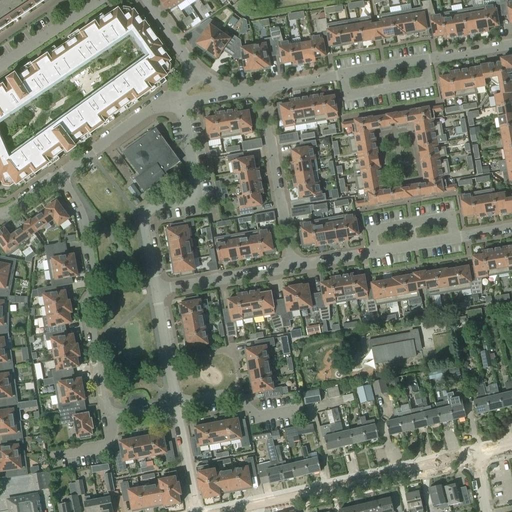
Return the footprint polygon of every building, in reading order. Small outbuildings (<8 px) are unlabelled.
[(40,0),(1,0),(0,1),(0,28),(41,1),(40,0)] [(178,5),(174,0),(158,0),(167,12),(178,5)] [(494,6),(483,7),(487,31),(488,31),(487,29),(498,27),(496,14),(502,13),(499,0),(493,1),(494,6)] [(506,0),(501,0),(499,0),(502,13),(507,12),(510,25),(511,24),(511,2),(507,3),(506,0)] [(430,1),(421,3),(425,30),(426,30),(425,26),(431,25),(433,38),(444,36),(444,39),(445,39),(441,15),(434,16),(430,1)] [(411,6),(410,6),(415,31),(419,30),(419,31),(425,30),(421,3),(420,3),(421,9),(416,10),(415,8),(412,9),(413,11),(412,11),(411,6)] [(208,13),(203,6),(203,7),(201,4),(197,6),(199,9),(199,10),(203,16),(208,13)] [(401,13),(400,13),(404,35),(410,34),(410,32),(415,31),(410,6),(401,8),(401,13)] [(483,7),(472,9),(477,34),(483,33),(483,32),(487,31),(483,7)] [(0,123),(1,123),(0,121),(0,118),(126,33),(140,52),(138,54),(143,61),(2,163),(0,157),(0,182),(1,186),(7,187),(12,183),(13,186),(25,177),(28,181),(34,177),(32,175),(45,165),(47,168),(53,163),(50,159),(61,151),(63,154),(64,153),(65,154),(71,149),(70,149),(71,148),(69,145),(81,137),(84,141),(89,137),(88,134),(101,125),(102,127),(108,123),(105,119),(127,103),(130,107),(136,103),(134,101),(147,91),(149,94),(155,89),(152,85),(164,77),(162,75),(167,72),(168,66),(166,63),(168,61),(159,48),(163,45),(158,40),(156,41),(147,28),(149,27),(145,21),(141,24),(131,11),(129,13),(127,10),(121,9),(117,12),(115,10),(98,22),(95,18),(89,22),(91,24),(78,33),(76,31),(70,35),(73,39),(50,54),(47,50),(42,54),(43,57),(30,66),(28,63),(22,67),(25,71),(13,79),(11,76),(11,77),(10,76),(4,81),(3,82),(2,81),(0,82),(0,123)] [(472,9),(462,11),(466,35),(471,34),(471,35),(477,34),(472,9)] [(462,11),(451,13),(456,38),(462,37),(461,36),(466,35),(462,11)] [(400,13),(390,15),(393,36),(398,35),(398,36),(404,35),(400,13)] [(451,13),(441,15),(445,39),(449,38),(450,39),(456,38),(451,13)] [(380,24),(378,25),(380,40),(384,40),(383,39),(389,38),(389,37),(393,36),(390,15),(379,17),(380,24)] [(190,25),(185,18),(181,21),(185,28),(190,25)] [(369,18),(358,20),(362,42),(366,41),(366,42),(372,41),(372,42),(375,41),(373,26),(370,26),(369,18)] [(204,33),(196,45),(198,46),(197,47),(204,52),(205,51),(206,52),(219,33),(210,26),(213,22),(209,19),(197,28),(196,28),(204,33)] [(325,19),(325,20),(330,47),(336,46),(335,45),(340,44),(337,24),(326,26),(325,19)] [(316,37),(310,38),(314,62),(315,61),(314,59),(325,57),(323,44),(328,43),(329,47),(330,47),(325,20),(316,21),(316,37)] [(358,20),(347,22),(351,44),(357,43),(357,42),(362,42),(358,20)] [(347,22),(337,24),(340,44),(345,43),(345,46),(351,44),(347,22)] [(278,28),(269,29),(273,53),(279,52),(281,65),(292,63),(293,65),(289,42),(282,43),(278,28)] [(264,45),(253,47),(257,71),(269,69),(267,54),(273,53),(269,29),(270,39),(263,40),(264,45)] [(219,33),(206,52),(207,53),(207,54),(214,58),(216,59),(224,48),(230,51),(238,39),(232,35),(229,40),(219,33)] [(311,43),(300,45),(304,64),(310,63),(310,62),(314,62),(310,38),(311,43)] [(238,39),(230,51),(235,55),(241,54),(245,73),(257,71),(253,47),(241,49),(240,41),(238,39)] [(289,41),(289,42),(293,65),(298,64),(298,66),(304,64),(300,45),(290,47),(289,41)] [(511,77),(509,62),(481,67),(485,87),(484,80),(490,79),(491,82),(496,86),(499,85),(501,95),(494,96),(494,97),(511,93),(511,77)] [(476,70),(471,70),(475,94),(476,94),(475,89),(485,87),(481,67),(481,68),(475,69),(476,70)] [(466,70),(460,71),(465,96),(475,94),(471,70),(466,71),(466,70)] [(454,73),(450,74),(454,98),(465,96),(460,71),(454,72),(454,73)] [(450,77),(439,79),(443,100),(454,98),(450,74),(449,74),(450,77)] [(511,93),(494,97),(496,107),(511,104),(511,93)] [(317,96),(311,97),(315,122),(326,120),(322,97),(317,97),(317,96)] [(322,96),(322,97),(326,120),(337,118),(333,97),(323,99),(322,96)] [(306,98),(300,99),(305,124),(315,122),(311,97),(311,98),(307,99),(306,98)] [(295,101),(290,102),(294,126),(305,124),(300,99),(294,100),(295,101)] [(285,103),(277,105),(278,113),(280,113),(283,128),(294,126),(290,102),(290,105),(286,105),(285,103)] [(511,104),(496,107),(498,118),(511,115),(511,104)] [(396,115),(394,115),(396,126),(434,119),(433,113),(442,111),(441,107),(428,110),(428,108),(414,111),(414,112),(406,113),(406,112),(395,114),(396,115)] [(237,111),(236,112),(240,135),(252,133),(249,118),(251,118),(249,110),(241,111),(241,113),(237,114),(237,111)] [(232,111),(226,112),(230,137),(240,135),(236,112),(232,112),(232,111)] [(220,114),(215,115),(219,139),(230,137),(226,112),(219,113),(220,114)] [(215,118),(204,120),(208,141),(219,139),(215,115),(215,118)] [(511,115),(498,118),(500,129),(511,126),(511,115)] [(354,123),(341,125),(342,129),(351,127),(352,134),(390,127),(388,116),(387,116),(376,118),(376,119),(368,120),(368,119),(354,121),(354,123)] [(434,119),(396,126),(397,126),(397,127),(405,126),(405,127),(405,125),(415,123),(415,127),(414,127),(416,135),(441,131),(440,124),(433,125),(432,120),(434,120),(434,119)] [(511,126),(500,129),(502,139),(511,137),(511,126)] [(355,139),(348,140),(350,147),(375,142),(373,134),(372,134),(372,131),(381,129),(381,131),(382,131),(382,130),(389,129),(389,128),(390,127),(352,134),(354,134),(355,139)] [(481,127),(469,129),(471,143),(476,142),(475,137),(483,136),(481,127)] [(156,129),(123,153),(139,176),(134,179),(144,193),(168,176),(166,173),(180,162),(156,129)] [(441,131),(416,135),(417,144),(418,144),(419,147),(418,147),(418,148),(437,144),(436,139),(442,138),(441,131)] [(297,133),(277,137),(278,146),(298,142),(297,133)] [(511,137),(502,139),(504,150),(511,148),(511,137)] [(260,140),(241,143),(242,152),(262,149),(260,140)] [(293,163),(291,164),(314,160),(312,148),(316,148),(315,141),(303,143),(304,149),(291,151),(293,163)] [(375,142),(350,147),(351,154),(357,152),(358,158),(377,155),(377,154),(376,155),(375,151),(376,151),(375,142)] [(437,144),(418,148),(420,160),(445,156),(444,149),(438,150),(437,144)] [(238,155),(226,157),(228,163),(231,163),(233,174),(257,170),(254,170),(252,158),(239,160),(238,155)] [(359,164),(353,165),(354,172),(379,167),(377,155),(358,158),(359,164)] [(445,156),(420,160),(420,161),(421,160),(422,164),(421,164),(422,173),(447,168),(446,161),(440,163),(439,157),(445,156)] [(291,169),(290,169),(292,176),(311,173),(316,172),(314,160),(291,164),(291,169)] [(479,161),(475,162),(477,176),(482,175),(482,174),(489,173),(488,167),(481,168),(479,161)] [(379,167),(354,172),(360,171),(361,176),(355,177),(356,184),(381,180),(380,171),(379,171),(378,168),(379,168),(379,167)] [(408,187),(407,188),(445,181),(443,181),(442,176),(448,175),(447,168),(422,173),(424,181),(425,181),(425,184),(416,186),(416,184),(415,184),(415,185),(408,186),(408,187)] [(257,170),(233,174),(233,175),(239,174),(241,185),(260,182),(259,174),(258,175),(257,170)] [(311,173),(292,176),(293,183),(294,183),(295,188),(318,184),(318,183),(313,184),(311,173)] [(381,180),(356,184),(357,191),(363,190),(364,195),(363,195),(363,196),(401,189),(400,189),(400,188),(392,189),(392,188),(391,189),(392,190),(382,192),(382,188),(383,188),(381,180)] [(445,181),(407,188),(409,199),(410,199),(421,197),(420,196),(428,195),(429,196),(443,194),(443,193),(455,190),(455,186),(446,188),(445,181)] [(243,196),(237,197),(237,198),(261,194),(260,189),(261,189),(260,182),(241,185),(243,196)] [(318,184),(295,188),(297,188),(299,200),(312,197),(313,203),(325,201),(324,195),(321,195),(318,184)] [(132,185),(127,189),(134,200),(132,202),(135,206),(139,203),(136,198),(140,195),(132,185)] [(364,202),(355,204),(356,208),(369,205),(369,207),(383,204),(383,203),(391,202),(391,203),(401,201),(401,200),(403,200),(401,189),(363,196),(364,202)] [(492,191),(481,193),(486,217),(492,216),(492,215),(496,214),(493,196),(492,191)] [(481,193),(471,194),(475,218),(480,217),(480,218),(486,217),(481,193)] [(239,209),(236,210),(237,217),(249,214),(248,209),(261,206),(259,195),(261,194),(237,198),(239,209)] [(471,194),(460,196),(463,218),(474,216),(474,218),(475,218),(471,194)] [(504,194),(493,196),(496,214),(501,214),(501,215),(507,214),(507,215),(505,201),(504,194)] [(46,211),(53,220),(58,227),(69,219),(56,202),(45,209),(46,211)] [(314,211),(320,210),(319,205),(313,206),(308,207),(310,215),(311,215),(310,213),(314,212),(314,211)] [(310,215),(308,207),(290,210),(291,219),(310,215)] [(35,217),(28,222),(36,232),(53,220),(46,211),(36,219),(35,217)] [(273,212),(254,216),(255,225),(275,221),(273,212)] [(354,215),(343,217),(347,241),(348,241),(347,238),(358,236),(354,215)] [(343,217),(332,219),(337,244),(343,243),(343,241),(347,241),(343,217)] [(332,219),(322,221),(326,245),(332,244),(332,243),(336,243),(336,244),(337,244),(332,219)] [(322,221),(311,222),(315,246),(320,245),(320,247),(326,245),(322,221)] [(311,222),(300,224),(303,239),(301,240),(302,248),(310,247),(310,245),(314,244),(315,246),(311,222)] [(21,230),(10,237),(16,247),(34,234),(26,224),(20,228),(21,230)] [(168,236),(166,237),(167,242),(189,238),(187,227),(185,228),(184,224),(171,226),(172,230),(167,231),(168,236)] [(209,228),(200,230),(201,236),(206,235),(207,242),(212,241),(209,228)] [(4,229),(0,232),(0,245),(6,254),(16,247),(10,237),(4,229)] [(269,230),(257,232),(262,256),(262,255),(262,253),(266,252),(266,254),(275,253),(272,237),(270,238),(269,230)] [(257,232),(247,234),(251,259),(257,257),(257,256),(262,256),(257,232)] [(247,234),(236,236),(240,259),(245,258),(245,260),(251,259),(247,234)] [(236,236),(226,237),(230,262),(236,261),(236,260),(240,259),(236,236)] [(226,237),(214,239),(219,263),(224,262),(224,263),(230,262),(226,237)] [(189,238),(167,242),(168,247),(170,247),(171,252),(190,249),(189,238)] [(66,251),(65,244),(49,247),(50,253),(66,251)] [(29,248),(22,253),(25,257),(24,262),(31,263),(31,258),(35,256),(29,248)] [(172,258),(170,258),(171,263),(192,260),(190,249),(171,252),(172,258)] [(499,249),(493,250),(497,275),(508,273),(504,250),(499,250),(499,249)] [(211,263),(207,263),(209,272),(217,271),(213,250),(209,250),(211,263)] [(487,252),(482,253),(487,277),(497,275),(493,250),(487,251),(487,252)] [(66,251),(50,253),(46,254),(47,261),(48,261),(49,271),(75,266),(75,265),(76,264),(75,257),(73,257),(73,255),(67,256),(66,251)] [(467,268),(472,295),(481,294),(480,278),(487,277),(482,253),(482,256),(472,258),(474,271),(468,272),(467,268)] [(0,276),(11,279),(13,267),(14,268),(15,260),(0,257),(0,276)] [(192,260),(171,263),(172,269),(173,269),(174,274),(179,273),(180,277),(193,275),(192,271),(199,270),(197,260),(192,261),(192,260)] [(75,266),(49,271),(51,281),(50,281),(52,288),(53,287),(53,288),(68,285),(66,279),(77,277),(77,275),(78,275),(77,267),(75,267),(75,266)] [(461,270),(457,271),(460,291),(470,289),(471,295),(472,295),(467,268),(461,269),(461,270)] [(452,269),(446,270),(449,293),(460,291),(457,271),(452,271),(452,269)] [(440,272),(435,273),(439,295),(449,293),(446,270),(440,271),(440,272)] [(425,273),(421,273),(424,289),(426,289),(428,296),(439,295),(435,273),(430,274),(430,273),(425,274),(425,273)] [(408,278),(403,279),(407,300),(418,298),(417,290),(419,290),(416,274),(413,275),(413,276),(408,277),(408,278)] [(0,295),(8,296),(9,290),(11,279),(0,276),(0,295)] [(347,276),(341,277),(345,302),(356,300),(352,276),(347,277),(347,276)] [(352,276),(356,300),(362,299),(367,314),(376,312),(371,284),(371,285),(372,289),(366,290),(363,277),(353,279),(352,276)] [(335,279),(331,280),(335,304),(345,302),(341,277),(335,278),(335,279)] [(398,279),(392,280),(396,302),(407,300),(403,279),(399,280),(398,279)] [(322,297),(316,298),(320,322),(329,320),(328,305),(335,304),(331,280),(330,280),(331,282),(320,284),(322,297)] [(387,283),(382,284),(386,304),(396,302),(392,280),(386,281),(387,283)] [(377,283),(371,284),(376,312),(377,312),(375,306),(386,304),(382,284),(378,284),(377,283)] [(307,285),(295,287),(299,311),(310,309),(311,314),(318,313),(320,322),(316,298),(310,299),(307,285)] [(52,288),(37,290),(38,297),(43,297),(45,306),(69,302),(68,302),(66,293),(65,294),(65,292),(54,294),(53,288),(53,287),(52,288)] [(285,304),(278,305),(281,319),(283,328),(290,327),(289,321),(293,320),(291,312),(299,311),(295,287),(283,289),(285,304)] [(254,292),(248,293),(252,318),(263,316),(259,292),(254,293),(254,292)] [(259,292),(263,316),(269,315),(274,330),(283,328),(281,319),(278,305),(272,306),(270,293),(260,295),(259,292)] [(242,295),(237,296),(242,320),(252,318),(248,293),(242,294),(242,295)] [(0,313),(7,314),(7,303),(8,303),(8,296),(0,295),(0,313)] [(229,314),(223,315),(227,338),(228,344),(233,343),(232,337),(236,337),(235,321),(242,320),(237,296),(237,299),(227,301),(229,314)] [(181,310),(179,311),(180,316),(201,312),(199,301),(198,302),(197,298),(184,300),(185,304),(180,305),(181,310)] [(69,302),(45,306),(47,317),(71,313),(71,312),(70,307),(68,307),(67,303),(69,302)] [(392,313),(403,314),(403,304),(393,303),(392,313)] [(481,308),(467,310),(467,312),(468,317),(482,315),(481,309),(481,308)] [(201,312),(180,316),(181,321),(183,321),(184,326),(203,323),(201,312)] [(71,313),(47,317),(43,318),(45,328),(44,328),(45,335),(61,332),(60,326),(70,324),(70,322),(72,322),(70,313),(71,313)] [(184,332),(183,332),(184,337),(205,334),(203,323),(184,326),(184,332)] [(410,334),(368,342),(370,350),(372,349),(375,364),(415,357),(414,352),(421,350),(418,335),(417,331),(410,332),(410,334)] [(0,351),(5,351),(3,339),(8,339),(7,332),(0,332),(0,351)] [(61,332),(45,335),(46,341),(51,340),(53,350),(77,346),(77,345),(76,346),(74,337),(73,337),(72,336),(62,337),(61,332)] [(205,334),(184,337),(185,343),(186,343),(187,348),(192,347),(193,351),(206,349),(205,345),(207,345),(205,334)] [(290,354),(286,337),(280,338),(283,355),(290,354)] [(272,339),(244,344),(245,345),(254,343),(255,349),(246,351),(247,356),(245,357),(246,362),(267,358),(265,348),(273,346),(272,339)] [(77,346),(53,350),(55,361),(79,356),(78,351),(76,351),(75,347),(77,346)] [(484,352),(480,352),(483,369),(491,368),(487,346),(483,347),(484,352)] [(0,368),(12,367),(11,361),(10,361),(9,350),(5,351),(0,351),(0,368)] [(56,371),(52,372),(53,378),(69,375),(68,369),(78,368),(78,366),(79,366),(78,357),(79,357),(79,356),(55,361),(56,371)] [(267,358),(246,362),(247,367),(248,367),(249,372),(269,369),(267,358)] [(0,387),(14,386),(12,375),(13,375),(12,367),(0,368),(0,387)] [(457,367),(441,370),(443,378),(459,376),(457,367)] [(250,377),(249,378),(250,383),(271,379),(269,369),(249,372),(250,377)] [(69,375),(53,378),(54,385),(55,385),(57,394),(82,390),(82,389),(84,388),(82,381),(81,381),(80,379),(70,381),(69,375)] [(271,379),(250,383),(251,388),(252,388),(253,394),(263,392),(264,398),(282,395),(281,388),(273,390),(271,379)] [(384,380),(372,383),(375,396),(388,393),(384,380)] [(435,405),(437,410),(440,424),(452,421),(446,395),(443,383),(439,384),(443,403),(435,405)] [(0,400),(1,406),(17,404),(16,397),(15,397),(14,386),(0,387),(0,400)] [(337,386),(326,389),(329,399),(339,397),(337,386)] [(370,386),(357,389),(360,404),(373,401),(370,386)] [(479,401),(473,402),(476,415),(489,412),(485,395),(484,395),(483,386),(474,387),(475,393),(477,394),(479,401)] [(488,388),(484,388),(485,394),(485,395),(489,412),(502,409),(499,396),(498,396),(497,390),(488,392),(488,388)] [(82,390),(57,394),(58,404),(58,405),(59,411),(60,411),(75,408),(74,402),(84,401),(84,399),(85,399),(84,391),(82,391),(82,390)] [(318,391),(303,393),(305,405),(320,402),(318,391)] [(452,393),(446,395),(452,421),(465,418),(462,405),(460,405),(458,397),(453,398),(452,393)] [(511,395),(511,393),(499,396),(502,409),(511,406),(511,395)] [(344,403),(354,400),(352,394),(342,397),(344,403)] [(419,395),(413,396),(415,406),(421,404),(419,395)] [(0,423),(21,421),(22,421),(20,410),(27,410),(25,402),(17,404),(1,406),(2,412),(0,412),(0,423)] [(429,407),(423,408),(427,427),(440,424),(437,410),(430,411),(429,407)] [(75,408),(60,411),(62,424),(74,422),(77,438),(80,438),(80,440),(89,438),(89,436),(92,436),(91,430),(92,429),(91,420),(89,420),(88,414),(76,416),(75,408)] [(422,408),(410,411),(415,430),(427,427),(423,408),(422,409),(422,408)] [(400,409),(396,410),(398,416),(399,420),(402,433),(415,430),(410,411),(401,413),(400,409)] [(329,414),(322,415),(324,425),(331,424),(329,414)] [(363,417),(359,418),(361,424),(362,429),(365,442),(378,439),(375,426),(369,427),(368,422),(364,422),(363,417)] [(231,419),(226,420),(230,442),(240,440),(242,448),(248,446),(245,428),(239,430),(237,420),(231,421),(231,419)] [(220,423),(215,424),(219,444),(230,442),(226,420),(220,421),(220,423)] [(399,420),(386,423),(389,436),(402,433),(399,420)] [(0,436),(2,436),(2,435),(5,435),(6,441),(22,439),(21,433),(20,433),(19,426),(22,425),(21,421),(0,423),(0,436)] [(341,423),(334,424),(340,448),(352,445),(349,432),(343,434),(341,423)] [(210,424),(204,425),(208,446),(219,444),(215,424),(210,425),(210,424)] [(330,425),(319,428),(322,439),(324,439),(327,451),(340,448),(334,424),(330,425)] [(196,438),(189,439),(193,457),(200,456),(198,448),(208,446),(204,425),(199,426),(199,427),(194,428),(196,438)] [(299,441),(296,428),(285,430),(287,441),(293,440),(293,443),(299,441)] [(352,445),(365,442),(362,429),(349,432),(352,445)] [(156,434),(151,435),(155,456),(165,454),(167,462),(174,461),(170,443),(164,444),(162,434),(157,435),(156,434)] [(146,437),(140,438),(144,458),(155,456),(151,435),(146,436),(146,437)] [(135,438),(130,439),(134,460),(144,458),(140,438),(135,439),(135,438)] [(0,460),(23,457),(22,446),(22,439),(6,441),(6,448),(4,449),(4,448),(0,448),(0,460)] [(121,452),(115,454),(118,471),(125,470),(123,462),(134,460),(130,439),(124,440),(124,441),(119,443),(121,452)] [(265,466),(257,468),(261,486),(269,484),(282,481),(274,447),(269,448),(267,451),(271,470),(266,471),(265,466)] [(274,447),(282,481),(294,478),(291,465),(286,466),(285,462),(278,464),(274,447)] [(310,455),(303,457),(304,462),(307,475),(320,471),(317,459),(312,460),(310,455)] [(0,472),(7,471),(9,470),(10,478),(26,475),(26,468),(25,468),(23,457),(0,460),(0,472)] [(246,468),(236,470),(240,491),(245,490),(245,489),(251,488),(249,478),(255,477),(251,459),(245,460),(246,468)] [(304,462),(291,465),(294,478),(307,475),(304,462)] [(208,466),(195,468),(196,475),(198,474),(200,484),(197,484),(199,492),(202,492),(203,500),(212,498),(211,495),(218,494),(218,496),(219,495),(214,471),(209,472),(208,466)] [(236,470),(225,472),(229,492),(234,491),(235,492),(240,491),(236,470)] [(214,471),(219,495),(224,494),(224,493),(229,492),(225,472),(215,474),(214,471)] [(164,480),(159,481),(164,506),(164,504),(171,503),(171,506),(180,504),(178,496),(181,496),(180,488),(177,488),(175,479),(177,478),(176,472),(163,474),(164,480)] [(40,473),(32,475),(35,491),(43,490),(40,474),(40,473)] [(47,473),(40,474),(43,490),(50,489),(47,473)] [(110,474),(104,475),(107,492),(113,491),(110,474)] [(81,481),(75,482),(78,496),(84,495),(81,481)] [(159,485),(149,487),(153,507),(158,506),(159,507),(164,506),(159,481),(159,485)] [(127,483),(120,484),(123,502),(129,501),(131,511),(137,510),(137,511),(143,510),(139,489),(128,491),(127,483)] [(457,483),(443,487),(448,506),(449,506),(450,510),(461,507),(460,503),(461,503),(462,507),(469,505),(469,504),(473,503),(470,490),(466,491),(465,487),(459,489),(457,483)] [(442,486),(428,490),(432,507),(437,505),(438,508),(437,509),(440,511),(441,510),(448,508),(442,486)] [(149,487),(139,489),(143,510),(148,509),(148,508),(153,507),(149,487)] [(408,511),(421,511),(422,511),(418,496),(419,496),(419,493),(418,493),(418,492),(415,493),(415,492),(409,493),(409,494),(405,495),(408,511),(409,511),(408,511)] [(41,511),(38,494),(8,499),(10,511),(41,511)] [(104,499),(97,500),(99,511),(112,511),(109,498),(108,494),(104,495),(104,499)] [(67,504),(58,506),(59,511),(73,511),(74,511),(80,510),(77,496),(66,498),(67,504)] [(89,497),(84,498),(85,502),(84,503),(85,511),(99,511),(97,500),(90,501),(89,497)] [(392,511),(390,499),(377,502),(379,511),(392,511)] [(379,511),(377,502),(364,505),(366,511),(379,511)]
